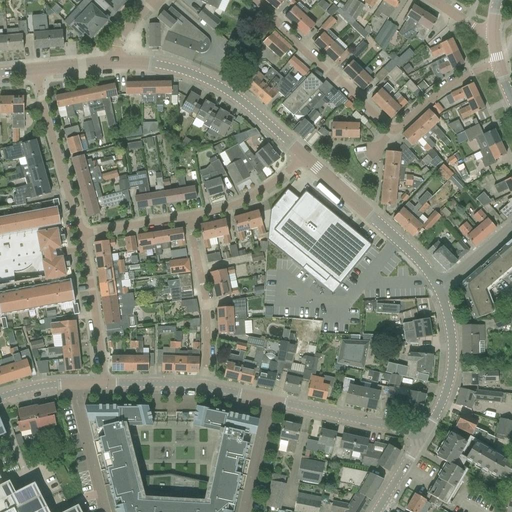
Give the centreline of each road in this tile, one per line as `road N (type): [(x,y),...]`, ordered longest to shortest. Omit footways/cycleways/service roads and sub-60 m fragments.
road 1 (residential): [(423,434),(207,390)]
road 2 (tertiary): [(302,157),(204,76),(118,61)]
road 3 (residential): [(395,134),(253,0)]
road 4 (tertiary): [(444,286),(302,157)]
road 5 (residential): [(207,390),(205,304),(188,216)]
road 6 (residential): [(81,233),(34,71)]
road 7 (tertiary): [(423,434),(449,382),(453,330),(444,286)]
road 8 (residential): [(104,385),(81,233)]
road 9 (residential): [(302,157),(241,201),(188,216)]
road 10 (residential): [(395,134),(472,74),(502,66)]
